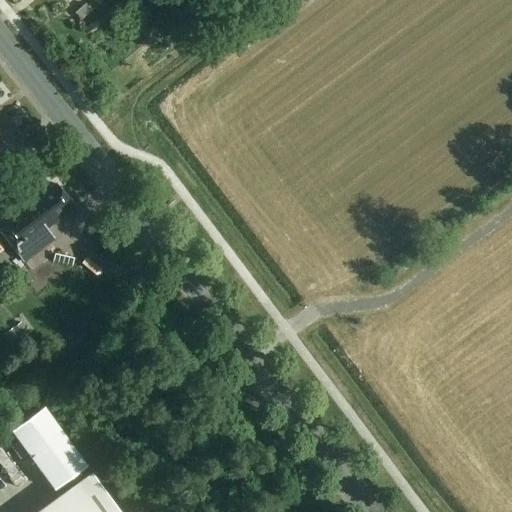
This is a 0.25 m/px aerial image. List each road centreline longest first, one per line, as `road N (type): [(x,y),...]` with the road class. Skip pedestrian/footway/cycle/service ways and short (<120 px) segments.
road 1 (tertiary): [(372,511),(0,39)]
road 2 (track): [(103,130),(276,0)]
